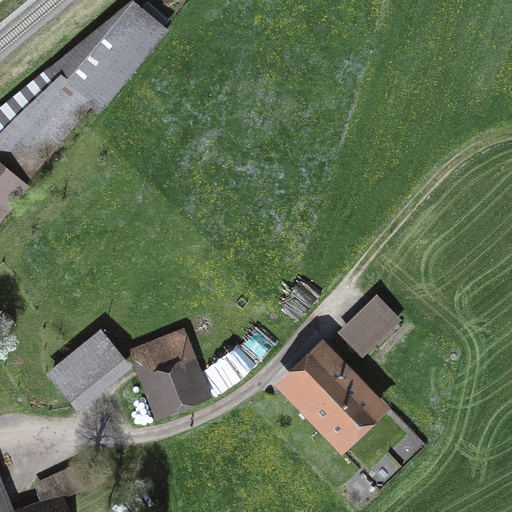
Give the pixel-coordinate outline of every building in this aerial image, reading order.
[(148,0),(131,0),(0,108),(0,208),(87,100),(99,110),(163,32),(136,10),(148,0)] [(347,333),(363,350),(394,320),(377,303),(347,333)] [(184,331),(131,352),(154,409),(168,403),(171,412),(210,396),(184,331)] [(99,333),(52,372),(74,399),(121,361),(99,333)] [(322,351),(287,383),(343,442),(377,409),(322,351)] [(65,511),(59,496),(69,492),(62,475),(39,485),(46,501),(21,511),(65,511)]
